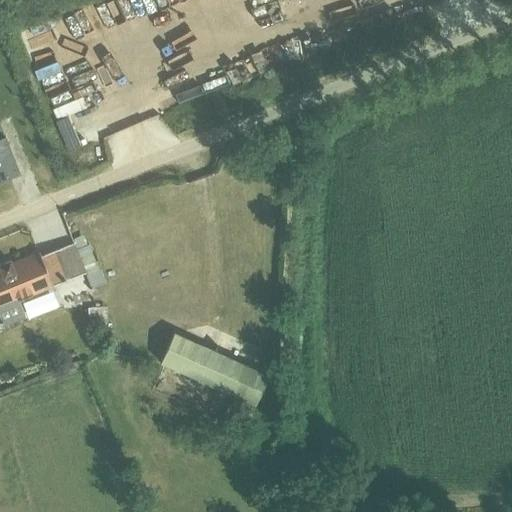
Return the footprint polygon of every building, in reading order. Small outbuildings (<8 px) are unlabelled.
[(27,44),(33,57),(45,51),(32,25),(12,34),(19,48),(27,44)] [(67,59),(34,66),(39,89),(72,81),(67,59)] [(46,114),(77,110),(76,99),(44,104),(46,114)] [(94,135),(107,163),(165,137),(153,109),(94,135)] [(0,181),(9,178),(20,174),(11,152),(0,124),(0,181)] [(73,243),(85,273),(90,289),(106,283),(101,269),(99,270),(89,244),(87,245),(86,242),(85,243),(84,240),(85,239),(83,235),(72,239),(73,243)] [(85,273),(73,243),(40,256),(40,254),(11,266),(9,261),(0,264),(0,327),(24,318),(17,299),(30,294),(30,296),(52,287),(51,285),(65,279),(69,277),(70,279),(85,273)] [(106,306),(87,307),(88,329),(107,328),(106,306)] [(173,333),(159,363),(255,406),(268,375),(173,333)]
